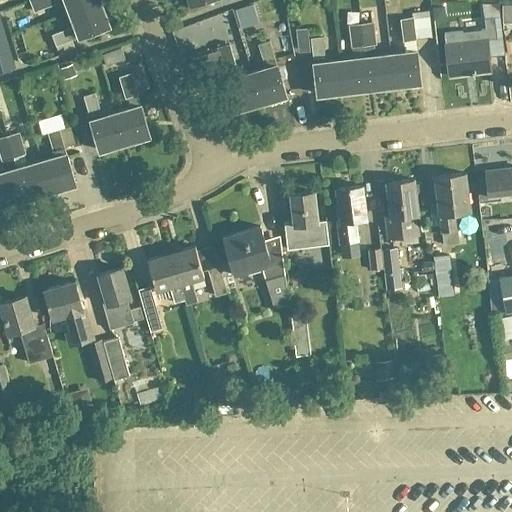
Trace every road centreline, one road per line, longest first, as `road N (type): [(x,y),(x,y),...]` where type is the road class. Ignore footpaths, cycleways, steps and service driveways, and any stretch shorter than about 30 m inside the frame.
road 1 (residential): [(210,177),(275,147),(511,120)]
road 2 (residential): [(0,252),(158,205),(210,177)]
road 3 (residential): [(210,177),(141,0)]
